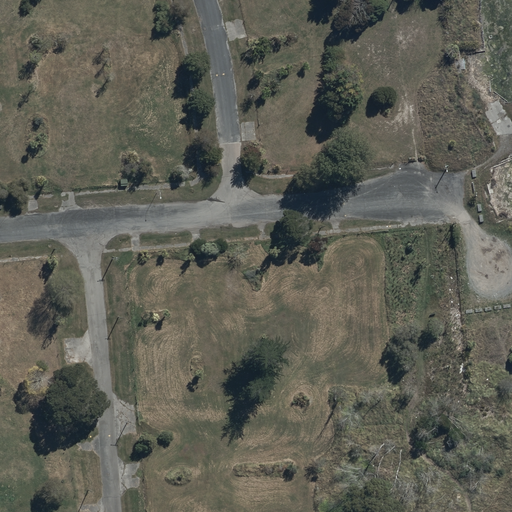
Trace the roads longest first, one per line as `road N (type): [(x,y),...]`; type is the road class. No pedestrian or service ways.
road 1 (residential): [(113,511),(88,223)]
road 2 (residential): [(233,210),(223,72),(205,0)]
road 3 (residential): [(233,210),(430,192)]
road 4 (unclassified): [(430,192),(504,151),(480,71)]
road 5 (residential): [(88,223),(233,210)]
